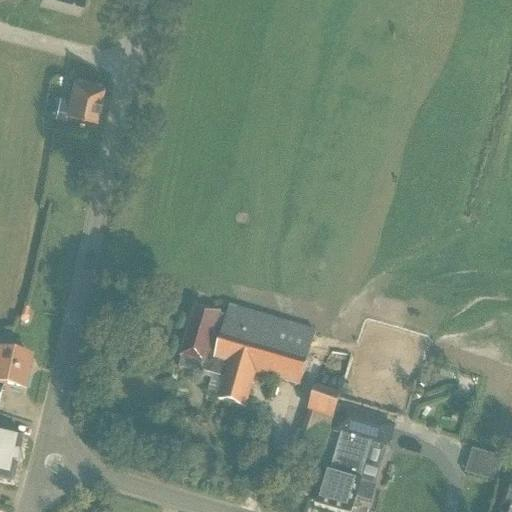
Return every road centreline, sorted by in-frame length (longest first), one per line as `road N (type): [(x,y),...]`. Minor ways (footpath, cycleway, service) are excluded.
road 1 (tertiary): [(45,460),(147,0)]
road 2 (tertiary): [(45,460),(226,511)]
